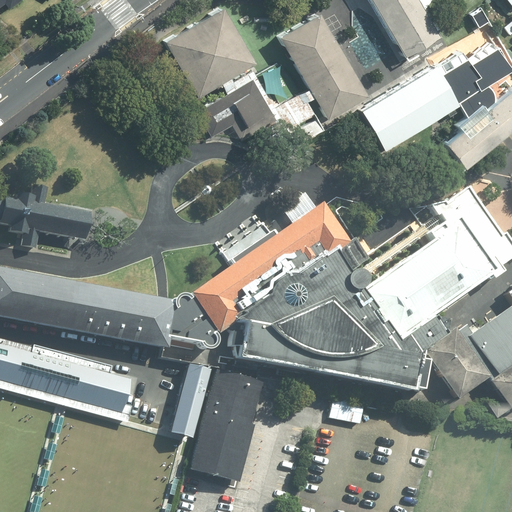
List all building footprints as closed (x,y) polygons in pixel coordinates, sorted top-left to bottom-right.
[(0,0),(0,5),(3,3),(7,8),(18,0),(0,0)] [(414,0),(368,0),(400,54),(435,34),(414,0)] [(219,6),(160,40),(194,96),(252,62),(219,6)] [(478,8),(468,14),(475,26),(485,21),(478,8)] [(315,11),(274,35),(322,118),(363,95),(315,11)] [(511,21),(511,20),(501,26),(507,34),(511,30),(511,21)] [(455,50),(431,64),(454,102),(464,115),(452,123),(456,129),(440,143),(460,168),(511,125),(511,87),(510,85),(494,99),(487,83),(508,69),(484,40),(460,56),(455,50)] [(380,148),(454,102),(431,64),(429,62),(355,108),(380,148)] [(248,77),(194,110),(209,136),(229,124),(239,140),(271,121),(287,147),(320,128),(298,91),(267,109),(248,77)] [(12,199),(1,198),(0,200),(0,199),(0,225),(6,226),(5,233),(20,235),(19,246),(34,248),(37,233),(82,240),(86,213),(42,206),(45,188),(29,185),(28,196),(13,194),(12,199)] [(183,297),(171,302),(165,339),(195,343),(212,335),(226,324),(238,325),(230,358),(397,391),(406,392),(407,387),(417,391),(423,361),(411,358),(420,351),(438,337),(440,324),(424,320),(486,277),(488,281),(497,273),(494,269),(511,255),(511,249),(502,235),(498,236),(464,188),(442,204),(440,202),(426,205),(433,216),(435,214),(441,222),(423,235),(428,241),(353,294),(341,275),(363,260),(349,240),(341,245),(314,207),(269,236),(260,222),(218,251),(228,266),(183,297)] [(165,339),(171,302),(0,270),(0,318),(162,348),(165,339)] [(449,329),(438,337),(420,351),(453,399),(483,379),(506,414),(511,409),(511,282),(508,285),(510,288),(502,294),(511,308),(511,319),(506,311),(467,337),(459,325),(451,331),(449,329)] [(0,346),(0,381),(123,414),(131,382),(0,346)] [(205,371),(183,366),(165,435),(188,441),(205,371)] [(261,392),(205,378),(183,463),(239,477),(261,392)] [(363,402),(332,395),(326,419),(357,427),(363,402)] [(48,433),(57,436),(62,418),(52,415),(48,433)] [(41,459),(50,462),(55,443),(46,440),(41,459)] [(34,487),(43,489),(48,470),(39,467),(34,487)] [(166,495),(173,497),(177,481),(170,479),(166,495)] [(37,511),(41,497),(32,494),(27,511),(37,511)] [(161,511),(169,511),(171,505),(164,502),(161,511)]
